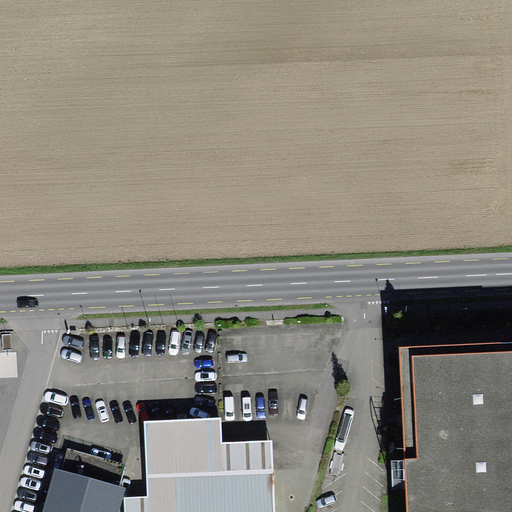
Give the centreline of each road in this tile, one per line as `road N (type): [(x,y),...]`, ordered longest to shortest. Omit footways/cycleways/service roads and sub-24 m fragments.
road 1 (secondary): [(42,298),(367,283)]
road 2 (residential): [(347,511),(367,283)]
road 3 (residential): [(0,499),(42,298)]
road 4 (secondary): [(367,283),(511,277)]
